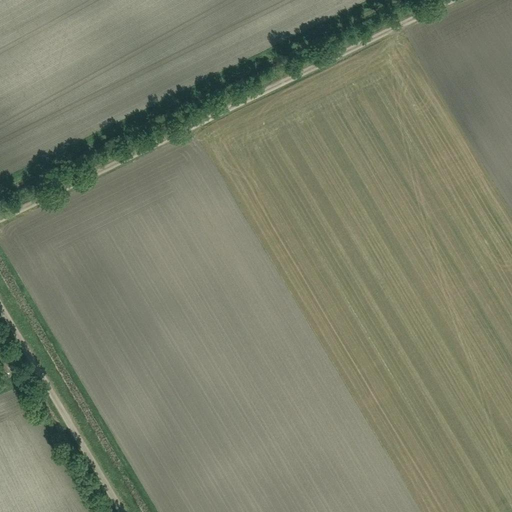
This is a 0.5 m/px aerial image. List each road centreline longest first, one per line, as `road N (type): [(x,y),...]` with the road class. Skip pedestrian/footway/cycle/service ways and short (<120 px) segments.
road 1 (residential): [(0,219),(457,0)]
road 2 (residential): [(123,511),(0,303)]
